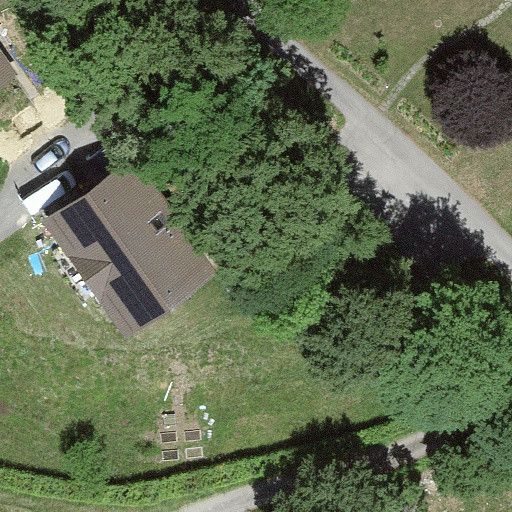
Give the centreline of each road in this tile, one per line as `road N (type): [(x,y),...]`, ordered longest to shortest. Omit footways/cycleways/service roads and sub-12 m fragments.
road 1 (residential): [(511,275),(400,164),(246,32),(226,0)]
road 2 (residential): [(207,511),(409,451),(511,389)]
